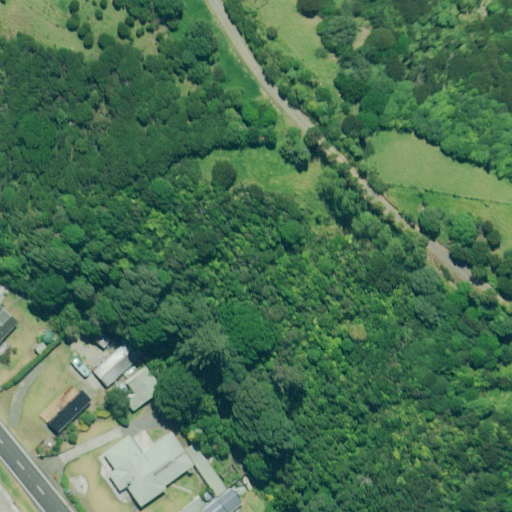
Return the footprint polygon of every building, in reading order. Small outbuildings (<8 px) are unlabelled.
[(0,340),(17,323),(0,306),(0,340)] [(89,378),(86,380),(93,390),(96,388),(98,391),(122,373),(109,357),(86,374),(89,378)] [(141,362),(113,383),(134,409),(161,387),(141,362)] [(196,471),(183,452),(170,433),(140,454),(130,440),(127,436),(98,456),(106,467),(100,471),(122,502),(132,495),(140,506),(165,489),(163,486),(185,470),(189,475),(196,471)] [(238,470),(232,463),(220,473),(225,480),(238,470)] [(242,511),(242,510),(239,511),(230,511),(242,503),(231,489),(200,511),(242,511)] [(197,511),(206,506),(198,497),(179,511),(197,511)]
